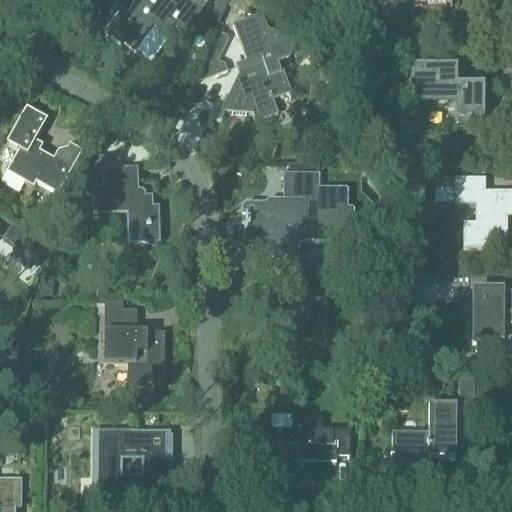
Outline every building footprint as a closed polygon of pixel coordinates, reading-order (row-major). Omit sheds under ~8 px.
[(175,11),(160,0),(131,0),(105,36),(111,40),(110,42),(120,50),(121,48),(133,57),(152,32),(166,41),(173,32),(183,39),(202,14),(183,0),(175,11)] [(407,0),(408,11),(451,12),(450,0),(407,0)] [(240,78),(232,97),(223,116),(252,119),(255,127),(263,124),(262,122),(277,117),(271,103),(287,97),(276,68),(287,63),(294,48),(266,36),(263,37),(259,24),(234,33),(249,75),(240,78)] [(216,35),(212,44),(201,67),(212,72),(215,80),(227,76),(224,68),(217,65),(228,41),(216,35)] [(455,91),(455,72),(409,72),(408,94),(406,94),(406,101),(408,101),(408,110),(454,111),(454,123),(482,123),(483,91),(455,91)] [(57,199),(71,174),(81,156),(68,149),(66,153),(57,156),(52,164),(31,151),(46,125),(25,113),(5,148),(17,155),(5,176),(32,192),(35,187),(57,199)] [(101,176),(101,191),(90,191),(91,219),(107,218),(107,213),(130,212),(131,248),(159,247),(158,211),(151,211),(151,200),(137,201),(137,172),(105,173),(105,176),(101,176)] [(416,205),(417,179),(400,178),(399,205),(416,205)] [(318,193),(318,179),(282,179),(282,203),(271,203),(271,210),(245,210),(245,243),(264,244),(264,251),(283,251),(283,244),(332,244),(332,230),(352,231),(352,216),(345,216),(345,193),(318,193)] [(433,209),(454,209),(475,210),(475,228),(463,228),(462,253),(506,254),(507,219),(511,218),(511,196),(492,197),(492,199),(484,199),(484,197),(479,196),(480,184),(433,183),(433,209)] [(10,230),(1,243),(39,268),(47,255),(10,230)] [(286,338),(294,338),(294,347),(324,348),(324,333),(336,333),(336,295),(350,291),(351,280),(294,279),(294,319),(286,319),(286,338)] [(493,295),(476,294),(465,294),(465,307),(472,307),(471,348),(500,349),(500,353),(511,353),(511,297),(493,298),(493,295)] [(120,314),(120,307),(103,306),(102,368),(126,369),(126,393),(152,393),(152,392),(150,392),(150,390),(162,390),(163,337),(134,336),(135,315),(120,314)] [(474,383),(458,383),(457,411),(473,411),(474,383)] [(455,463),(455,430),(455,410),(427,410),(427,437),(391,437),(391,472),(428,472),(429,463),(455,463)] [(320,435),(319,425),(290,424),(290,435),(262,434),(262,470),(288,471),(288,467),(334,467),(334,461),(348,461),(348,435),(320,435)] [(168,437),(101,436),(101,504),(168,504),(168,437)] [(0,511),(14,511),(15,505),(18,505),(18,487),(0,486),(0,511)]
